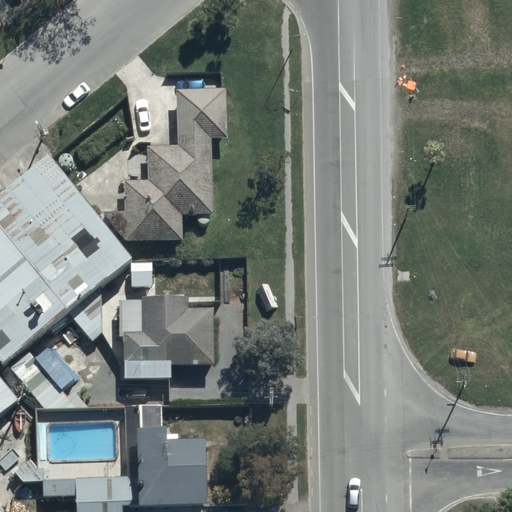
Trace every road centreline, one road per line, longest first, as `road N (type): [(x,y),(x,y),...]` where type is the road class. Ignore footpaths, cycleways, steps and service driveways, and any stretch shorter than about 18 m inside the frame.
road 1 (secondary): [(360,460),(346,0)]
road 2 (unclassified): [(129,0),(0,108)]
road 3 (tertiary): [(360,460),(511,456)]
